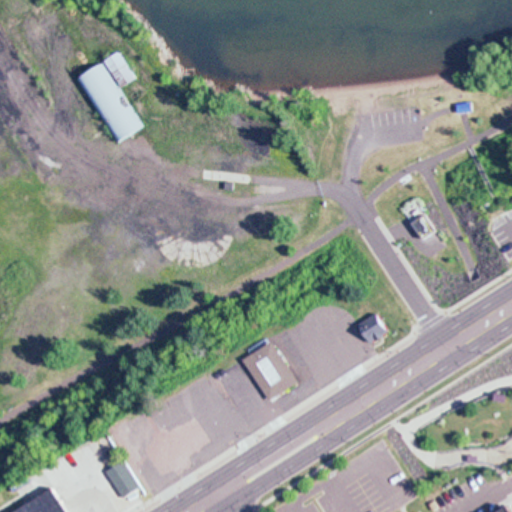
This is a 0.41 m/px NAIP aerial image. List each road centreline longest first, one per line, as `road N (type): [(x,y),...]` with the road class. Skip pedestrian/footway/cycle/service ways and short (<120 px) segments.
road 1 (trunk): [(359,403),(511,305)]
road 2 (trunk): [(222,493),(259,481),(322,441),(359,403)]
road 3 (trunk): [(359,403),(282,438),(222,493)]
